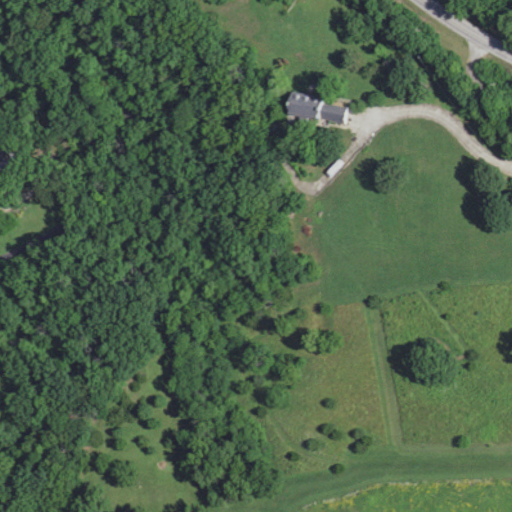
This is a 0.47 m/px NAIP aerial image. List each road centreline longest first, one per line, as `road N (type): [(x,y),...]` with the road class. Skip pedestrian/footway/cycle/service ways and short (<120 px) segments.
road 1 (residential): [(186,0),(0,441)]
road 2 (residential): [(42,342),(98,511)]
